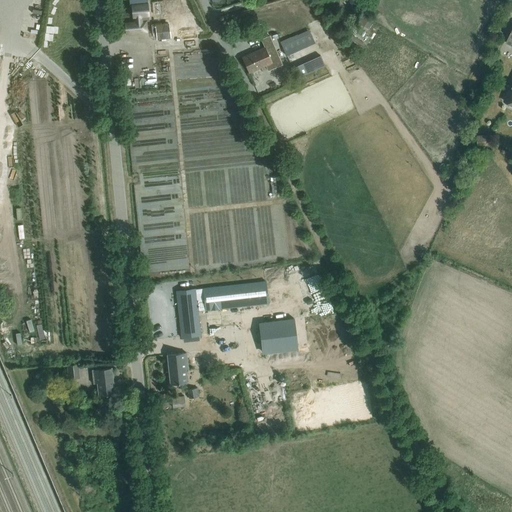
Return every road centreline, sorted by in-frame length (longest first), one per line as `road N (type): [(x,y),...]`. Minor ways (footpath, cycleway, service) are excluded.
road 1 (unclassified): [(151,511),(100,0)]
road 2 (track): [(263,130),(444,511)]
road 3 (unclassified): [(263,130),(199,0)]
